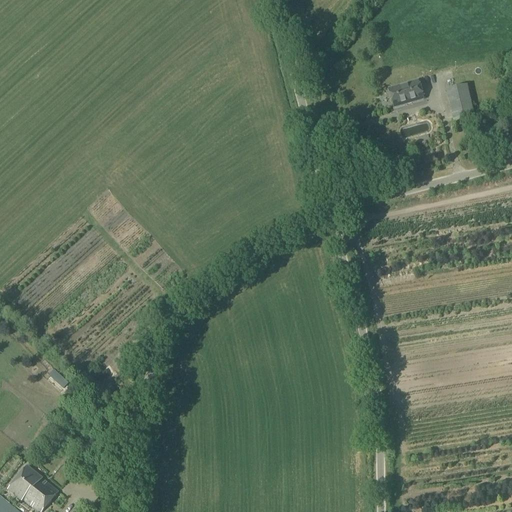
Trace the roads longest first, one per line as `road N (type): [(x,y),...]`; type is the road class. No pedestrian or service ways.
road 1 (unclassified): [(123,511),(141,410),(171,318),(226,268),(330,211)]
road 2 (unclassified): [(381,511),(378,402),(330,211)]
road 3 (unclassified): [(330,211),(271,0)]
road 4 (unclassified): [(330,211),(511,165)]
